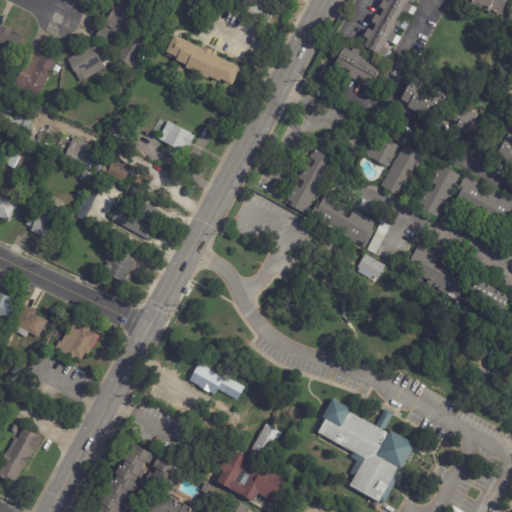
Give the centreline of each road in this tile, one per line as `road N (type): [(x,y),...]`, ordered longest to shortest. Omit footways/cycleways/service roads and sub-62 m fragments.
road 1 (secondary): [(324,0),(44,511)]
road 2 (residential): [(146,327),(0,257)]
